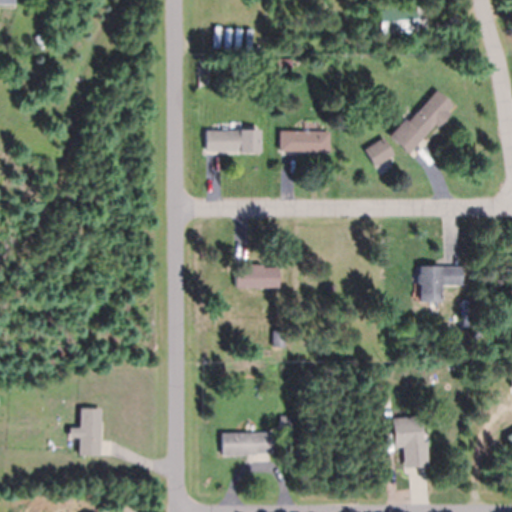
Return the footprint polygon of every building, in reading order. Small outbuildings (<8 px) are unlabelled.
[(415,7),(378,12),(381,35),(418,30),(415,7)] [(203,67),(198,60),(204,55),(209,63),(203,67)] [(289,68),(275,67),(275,58),(290,59),(289,68)] [(419,139),(408,151),(406,153),(387,135),(403,118),(406,120),(432,92),(448,107),(446,110),(448,112),(435,126),(433,123),(419,139)] [(218,150),(205,150),(203,150),(203,130),(237,130),(237,129),(258,129),(258,152),(238,152),(238,150),(218,150)] [(280,150),(277,150),(277,130),(327,131),(327,151),(294,150),(280,150)] [(391,155),(374,165),(373,166),(363,149),(382,137),(392,154),(391,155)] [(247,267),(248,267),(248,264),(261,263),(261,266),(276,266),(276,287),(259,287),(259,288),(253,288),(253,286),(234,287),(233,267),(234,267),(247,267)] [(458,266),(460,266),(460,284),(439,284),(439,301),(417,301),(417,283),(415,283),(415,273),(417,273),(417,265),(439,265),(439,266),(442,266),(458,266)] [(271,346),(271,330),(283,330),(283,346),(271,346)] [(459,343),(451,343),(451,335),(459,336),(459,343)] [(97,440),(97,454),(97,455),(75,454),(76,437),(67,436),(67,426),(77,427),(78,407),(99,408),(97,440)] [(394,448),(403,447),(404,468),(427,467),(425,418),(393,419),(394,448)] [(253,454),(219,454),(219,433),(252,432),(252,433),(270,432),(270,438),(274,438),(275,449),(271,449),(271,452),(269,452),(253,453),(253,454)]
